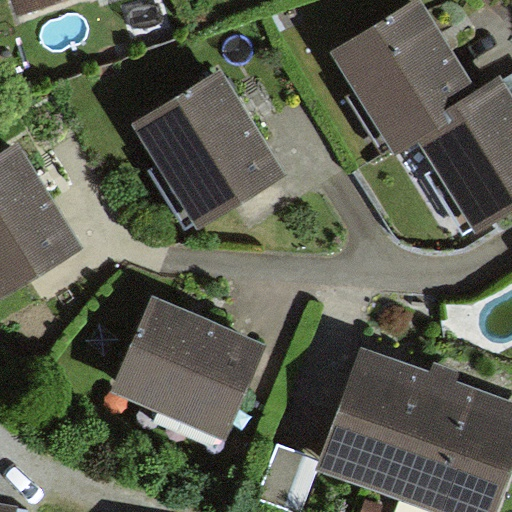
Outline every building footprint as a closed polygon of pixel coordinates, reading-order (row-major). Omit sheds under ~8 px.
[(6,0),(16,26),(87,0),(6,0)] [(332,62),(396,162),(417,148),(444,132),(439,123),(478,99),(420,7),(332,62)] [(224,77),(134,132),(198,237),(288,183),(224,77)] [(417,148),(477,243),(511,221),(511,100),(502,84),(478,99),(439,123),(444,132),(417,148)] [(0,165),(0,305),(81,256),(19,154),(0,165)] [(110,397),(223,445),(264,348),(151,300),(110,397)] [(315,478),(412,511),(500,511),(511,479),(511,402),(361,349),(315,478)]
